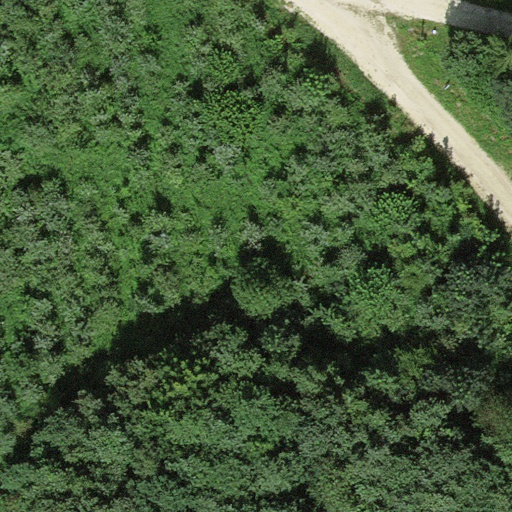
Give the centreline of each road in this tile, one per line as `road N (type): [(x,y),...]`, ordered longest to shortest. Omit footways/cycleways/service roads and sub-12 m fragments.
road 1 (track): [(511,216),(315,0)]
road 2 (track): [(350,0),(511,34)]
